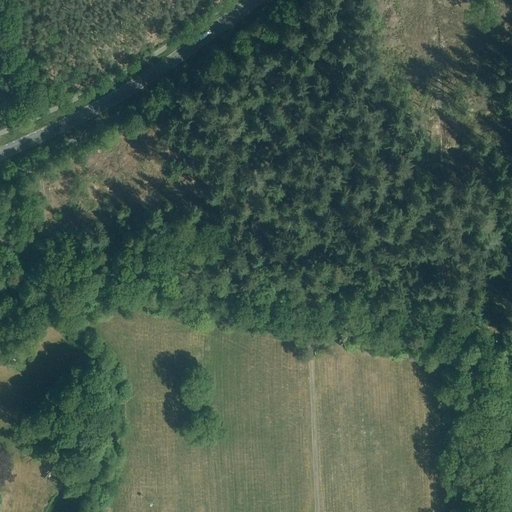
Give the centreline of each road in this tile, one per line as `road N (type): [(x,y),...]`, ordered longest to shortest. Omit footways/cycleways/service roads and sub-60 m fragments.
road 1 (tertiary): [(511,337),(0,245)]
road 2 (secondary): [(0,154),(126,92),(258,0)]
